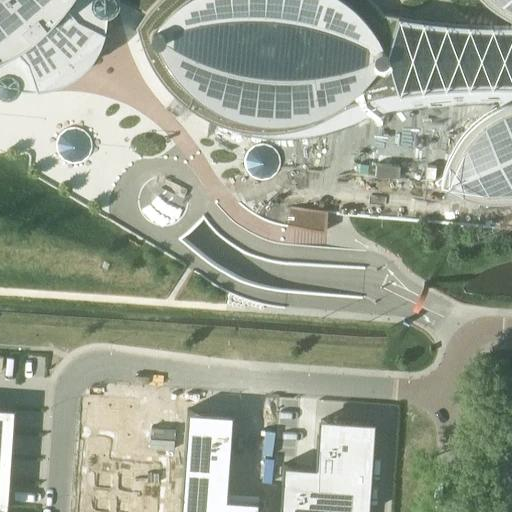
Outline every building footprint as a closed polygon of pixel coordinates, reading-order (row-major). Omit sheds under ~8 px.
[(0,0),(0,88),(0,89),(1,89),(1,90),(2,90),(3,90),(3,91),(4,91),(5,91),(6,91),(7,92),(8,92),(9,92),(10,92),(11,91),(12,91),(13,91),(14,91),(14,90),(15,90),(16,90),(16,89),(17,89),(17,88),(18,88),(18,87),(19,87),(19,86),(20,86),(20,85),(20,84),(21,84),(21,83),(21,82),(21,81),(24,82),(27,82),(29,82),(32,82),(35,82),(37,82),(40,82),(42,82),(45,82),(48,81),(50,81),(53,80),(56,79),(58,78),(61,77),(63,76),(66,75),(68,73),(71,72),(73,71),(74,71),(75,71),(75,72),(76,72),(77,72),(78,72),(79,72),(80,72),(81,72),(82,72),(83,72),(83,71),(84,71),(85,71),(85,70),(86,70),(87,69),(88,68),(89,67),(89,66),(90,66),(90,65),(90,64),(90,63),(91,63),(91,62),(91,61),(91,60),(91,59),(91,58),(91,57),(90,57),(90,56),(90,55),(92,53),(93,51),(95,49),(96,47),(97,45),(99,43),(100,40),(101,38),(102,35),(103,34),(103,32),(104,30),(105,28),(105,26),(106,25),(106,23),(106,21),(107,19),(107,17),(107,15),(107,13),(107,11),(107,10),(108,9),(109,9),(110,9),(111,9),(111,8),(112,8),(113,8),(113,7),(114,7),(115,6),(116,5),(116,4),(117,4),(117,3),(118,3),(118,2),(118,1),(119,1),(119,0),(123,0),(146,12),(137,26),(138,30),(139,35),(140,39),(141,43),(143,47),(144,52),(146,56),(148,60),(150,64),(153,67),(155,71),(157,75),(160,78),(163,82),(166,85),(169,89),(172,92),(175,95),(178,98),(182,101),(185,104),(189,106),(192,109),(196,111),(200,114),(204,116),(208,118),(212,120),(216,122),(220,123),(225,125),(229,126),(233,128),(238,129),(242,130),(247,130),(251,131),(256,131),(261,132),(265,132),(270,132),(274,132),(279,131),(283,131),(288,130),(293,130),(297,129),(301,128),(306,126),(310,125),(315,123),(319,122),(323,120),(327,118),(331,116),(335,113),(339,111),(343,109),(360,103),(377,99),(395,95),(412,91),(430,89),(448,86),(466,85),(483,84),(501,84),(511,83),(511,98),(509,99),(506,100),(502,102),(499,103),(496,105),(493,107),(490,108),(487,110),(484,112),(481,115),(478,117),(476,119),(473,122),(471,124),(468,127),(466,129),(464,132),(461,135),(459,138),(457,141),(456,144),(454,147),(452,150),(451,153),(449,156),(448,160),(447,163),(446,166),(445,170),(444,173),(443,177),(443,180),(442,184),(445,185),(448,187),(452,189),(455,190),(458,192),(462,193),(465,194),(469,195),(472,196),(476,197),(479,197),(483,198),(487,198),(490,198),(494,199),(498,199),(501,198),(505,198),(508,198),(511,197),(511,0),(486,0),(489,2),(492,4),(495,6),(498,8),(501,10),(504,12),(507,14),(510,15),(511,16),(511,23),(461,22),(384,12),(381,8),(378,4),(374,0),(0,0)] [(88,402),(80,511),(162,511),(167,460),(129,457),(133,405),(88,402)] [(0,506),(9,507),(16,406),(0,404),(0,506)] [(187,408),(180,511),(258,511),(260,499),(229,497),(235,411),(187,408)] [(283,464),(280,511),(356,511),(367,511),(368,511),(375,421),(319,417),(316,466),(283,464)]
